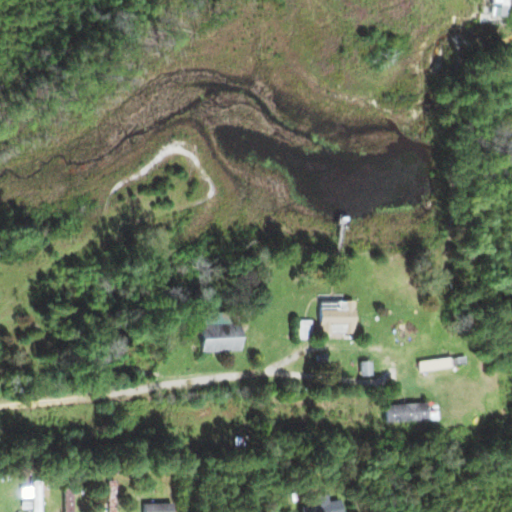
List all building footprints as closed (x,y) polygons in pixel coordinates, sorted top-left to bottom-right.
[(483,0),(483,21),(505,21),(504,0),(483,0)] [(294,336),(349,336),(349,300),(313,301),(313,320),(294,320),(294,336)] [(198,353),(239,352),(237,311),(196,313),(198,353)] [(450,374),(449,358),(415,361),(417,377),(450,374)] [(423,404),(394,404),(394,419),(423,419),(423,404)] [(41,511),(42,480),(30,480),(29,511),(41,511)] [(116,511),(116,480),(107,480),(106,511),(116,511)] [(72,511),(72,487),(63,487),(62,511),(72,511)] [(309,506),(301,507),(301,511),(340,511),(339,500),(327,501),(326,495),(308,497),(309,506)] [(141,503),(141,511),(171,511),(172,503),(141,503)]
